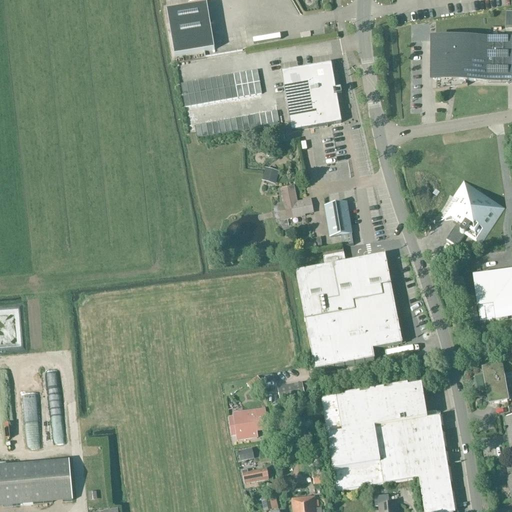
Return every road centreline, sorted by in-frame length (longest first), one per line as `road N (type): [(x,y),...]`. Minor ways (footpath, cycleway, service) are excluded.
road 1 (tertiary): [(477,511),(449,346),(379,138)]
road 2 (tertiary): [(379,138),(363,0)]
road 3 (unclassified): [(511,117),(379,138)]
